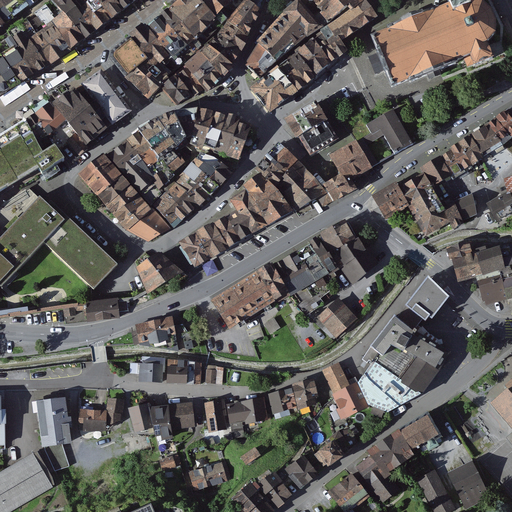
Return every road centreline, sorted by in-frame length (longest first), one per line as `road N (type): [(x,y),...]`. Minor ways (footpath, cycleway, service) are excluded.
road 1 (residential): [(282,511),(478,364),(502,328)]
road 2 (residential): [(0,383),(99,376),(150,388),(263,391)]
road 3 (residential): [(146,115),(67,179),(70,193),(132,252),(167,242)]
road 4 (secondary): [(0,335),(122,324),(203,290)]
road 5 (secondary): [(502,328),(348,204)]
road 6 (residential): [(348,204),(511,94)]
road 7 (secondary): [(203,290),(348,204)]
road 8 (residential): [(274,133),(207,213),(167,242)]
road 9 (residential): [(272,0),(242,66),(250,112)]
